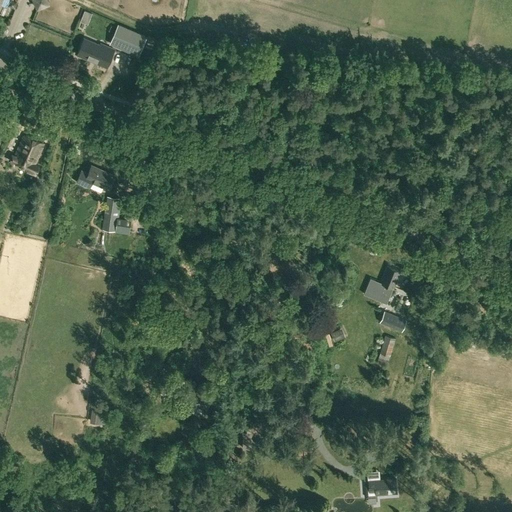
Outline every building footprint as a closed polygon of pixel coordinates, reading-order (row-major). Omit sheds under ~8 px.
[(109,45),(138,58),(147,38),(117,25),(109,45)] [(77,54),(107,67),(115,49),(101,43),(100,44),(84,38),(77,54)] [(35,175),(39,167),(34,165),(43,144),(23,136),(14,156),(11,155),(9,161),(28,169),(27,171),(35,175)] [(92,166),(88,174),(81,171),(77,182),(90,188),(92,183),(110,190),(116,176),(92,166)] [(12,177),(5,174),(3,180),(8,183),(12,177)] [(106,196),(101,228),(115,232),(121,199),(106,196)] [(394,288),(401,272),(387,266),(381,283),(371,279),(364,294),(387,303),(393,288),(394,288)] [(407,320),(385,311),(379,323),(401,333),(407,320)] [(342,328),(331,332),(335,341),(346,337),(342,328)] [(388,365),(395,339),(385,336),(377,362),(388,365)] [(205,410),(211,399),(206,397),(207,395),(207,394),(207,393),(206,392),(205,391),(204,391),(203,391),(203,392),(202,392),(201,394),(197,392),(196,395),(188,391),(187,391),(182,401),(194,408),(196,405),(205,410)] [(377,495),(397,493),(396,479),(368,481),(369,485),(365,485),(366,497),(377,496),(377,495)]
